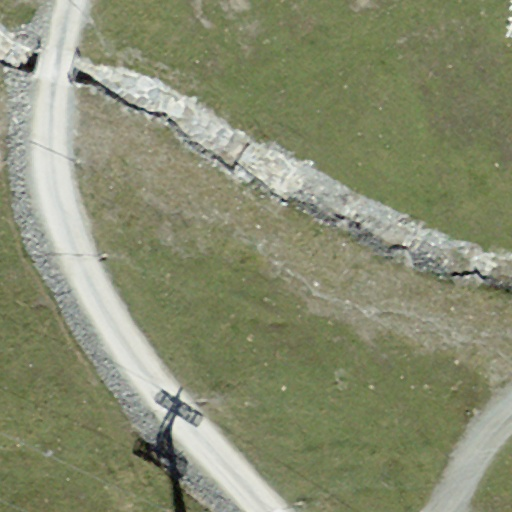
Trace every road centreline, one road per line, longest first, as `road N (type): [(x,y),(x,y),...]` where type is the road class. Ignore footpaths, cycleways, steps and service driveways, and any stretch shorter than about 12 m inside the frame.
road 1 (track): [(77,0),(48,149),(58,258),(111,347),(253,511)]
road 2 (track): [(445,511),(477,441),(511,400)]
